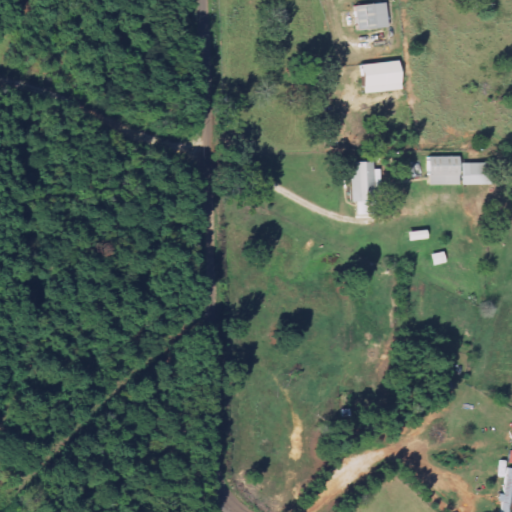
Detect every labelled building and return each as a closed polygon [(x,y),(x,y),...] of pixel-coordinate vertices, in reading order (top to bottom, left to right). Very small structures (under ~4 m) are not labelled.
[(352,4),(353,29),(386,28),(385,3),(352,4)] [(358,63),(359,92),(397,90),(395,61),(358,63)] [(457,156),(426,156),(426,185),(458,185),(457,156)] [(349,202),(377,201),(376,169),(373,169),(372,162),(348,162),(349,202)] [(482,173),(482,163),(459,162),(458,184),(488,185),(488,173),(482,173)] [(423,239),(423,231),(405,232),(405,240),(423,239)]
